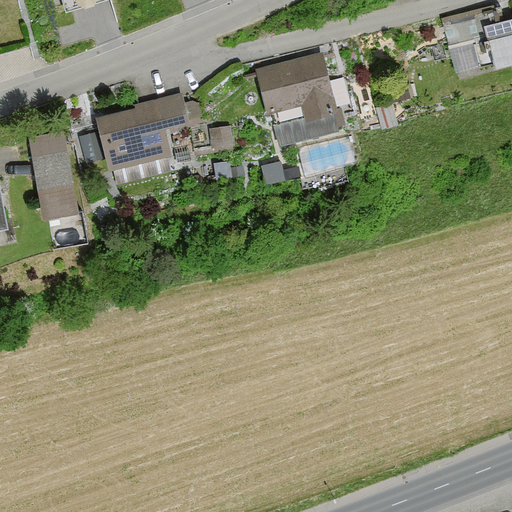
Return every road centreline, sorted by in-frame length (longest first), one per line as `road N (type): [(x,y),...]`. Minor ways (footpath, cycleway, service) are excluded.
road 1 (residential): [(472,0),(194,67),(143,50)]
road 2 (residential): [(143,50),(0,104)]
road 3 (secondary): [(511,459),(374,511)]
road 4 (residential): [(264,0),(143,50)]
